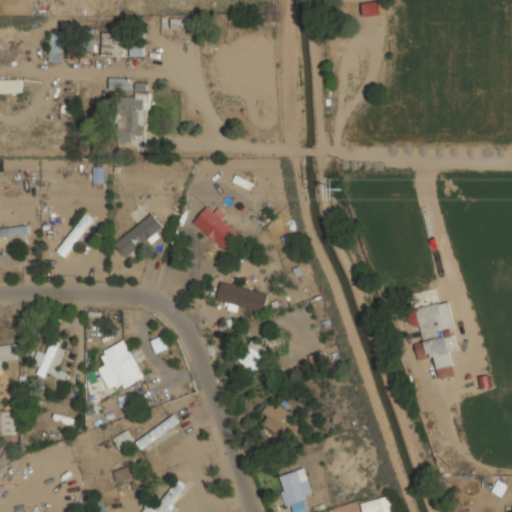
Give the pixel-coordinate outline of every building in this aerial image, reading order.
[(126,56),(126,42),(102,41),(101,55),(126,56)] [(0,93),(23,93),(23,79),(0,79),(0,93)] [(147,92),(134,92),(134,96),(116,96),(116,147),(147,146),(147,92)] [(93,183),(103,182),(103,166),(93,167),(93,183)] [(205,206),(193,224),(228,249),(240,231),(205,206)] [(94,219),(85,212),(57,251),(66,257),(94,219)] [(163,234),(153,216),(113,240),(124,258),(163,234)] [(0,248),(10,248),(9,235),(29,234),(29,227),(0,227),(0,248)] [(237,306),(265,312),(269,292),(220,282),(217,299),(228,302),(227,308),(236,310),(237,306)] [(441,302),(415,308),(423,341),(415,343),(419,359),(452,351),(441,302)] [(68,341),(53,336),(47,354),(37,351),(33,363),(40,365),(38,372),(55,378),(68,341)] [(97,367),(108,389),(121,382),(124,388),(144,377),(124,339),(99,353),(104,363),(97,367)] [(238,361),(257,374),(271,353),(252,340),(238,361)] [(0,372),(3,372),(2,361),(16,359),(17,352),(16,343),(0,345),(0,372)] [(322,359),(318,352),(308,358),(312,365),(322,359)] [(302,424),(270,401),(262,413),(267,417),(263,423),(290,442),(302,424)] [(0,427),(0,434),(16,434),(16,411),(0,411),(0,427)] [(179,423),(173,415),(136,441),(141,449),(179,423)] [(134,440),(127,429),(112,438),(119,449),(134,440)] [(131,476),(128,466),(114,471),(117,481),(131,476)] [(287,511),(294,511),(307,508),(304,497),(313,495),(305,468),(277,476),(287,511)] [(169,511),(186,485),(176,479),(159,506),(149,500),(141,511),(169,511)] [(360,502),(362,511),(370,511),(374,511),(392,511),(388,495),(360,502)]
